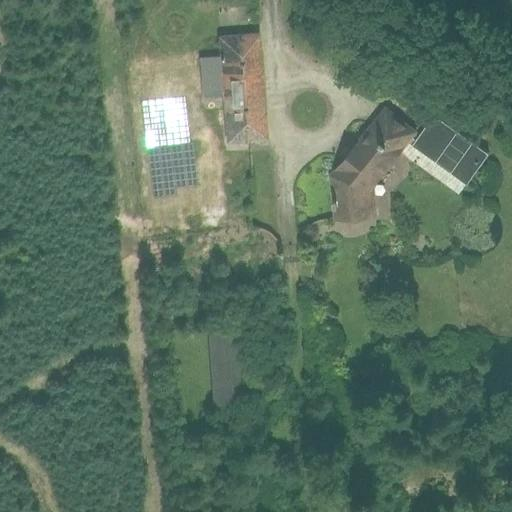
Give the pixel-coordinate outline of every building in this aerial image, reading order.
[(202,98),(224,96),(228,140),(265,138),(263,107),(251,108),(247,62),(259,62),(257,35),(220,37),(221,55),(199,57),(202,98)] [(419,135),(414,131),(386,108),(331,175),(336,218),(376,213),(373,183),(406,140),(467,183),(489,153),(434,114),(419,135)] [(394,185),(394,202),(404,203),(404,185),(394,185)] [(208,327),(214,405),(252,403),(247,324),(208,327)] [(192,467),(227,465),(226,446),(191,448),(192,467)]
